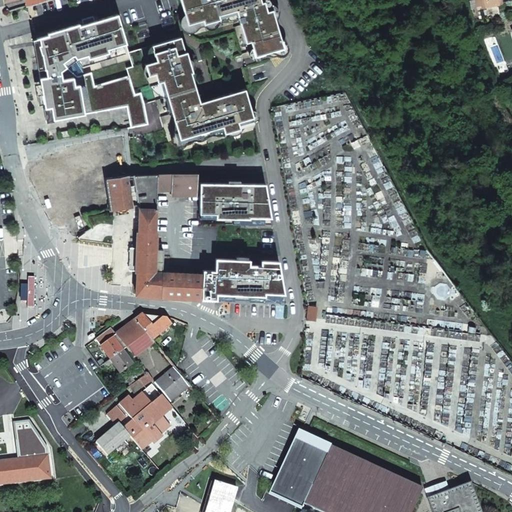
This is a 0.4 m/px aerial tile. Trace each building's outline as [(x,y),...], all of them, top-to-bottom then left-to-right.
[(180,0),(188,24),(203,20),(204,24),(220,19),(219,15),(236,10),(246,43),(264,37),(267,46),(273,44),(275,50),(284,47),(272,6),(270,3),(268,0),(180,0)] [(114,14),(105,17),(108,27),(113,43),(126,39),(118,13),(114,14)] [(78,20),(79,24),(99,19),(98,14),(78,20)] [(99,19),(63,29),(77,37),(92,32),(108,27),(105,17),(99,19)] [(33,37),(60,29),(59,27),(32,35),(33,37)] [(131,127),(149,124),(145,104),(142,92),(135,94),(128,68),(134,66),(130,52),(126,39),(113,43),(108,27),(92,32),(77,37),(62,29),(60,29),(33,37),(47,120),(52,119),(53,119),(126,107),(127,107),(131,127)] [(181,36),(130,52),(134,66),(138,79),(149,75),(169,142),(223,126),(225,133),(241,128),(239,121),(254,116),(246,88),(201,101),(192,71),(186,73),(184,66),(190,63),(187,51),(185,52),(181,36)] [(174,195),(198,195),(199,172),(135,174),(128,175),(113,177),(105,178),(109,208),(109,209),(139,204),(137,188),(157,189),(174,189),(174,195)] [(266,183),(200,182),(200,213),(216,213),(217,217),(272,217),(266,183)] [(156,208),(157,189),(137,188),(139,204),(140,208),(156,208)] [(136,294),(202,298),(203,273),(162,271),(163,249),(156,248),(157,231),(155,231),(156,208),(140,208),(139,231),(138,231),(137,248),(136,270),(136,272),(137,272),(136,294)] [(285,293),(279,260),(216,258),(216,270),(215,270),(215,271),(217,271),(216,299),(286,302),(285,293)] [(215,271),(215,270),(204,269),(203,273),(202,298),(214,299),(215,271)] [(27,301),(27,308),(34,308),(34,277),(28,277),(28,285),(21,285),(20,301),(27,301)] [(316,307),(308,306),(308,314),(314,315),(316,307)] [(141,315),(135,320),(151,340),(152,339),(171,323),(167,318),(141,315)] [(127,348),(134,358),(154,342),(152,339),(151,340),(135,320),(116,335),(127,348)] [(123,351),(127,348),(116,335),(112,337),(110,339),(106,333),(96,340),(110,360),(123,351)] [(132,364),(123,351),(110,360),(120,374),(132,364)] [(130,385),(140,378),(146,374),(142,368),(126,380),(130,385)] [(189,387),(173,368),(155,383),(171,402),(189,387)] [(146,374),(140,378),(145,386),(151,382),(154,380),(148,372),(146,374)] [(130,385),(129,386),(135,393),(145,386),(140,378),(130,385)] [(123,428),(131,437),(142,451),(151,443),(153,445),(163,437),(161,435),(171,427),(163,417),(173,408),(162,395),(152,404),(142,393),(133,400),(128,395),(119,403),(129,415),(133,420),(123,428)] [(106,414),(116,425),(119,423),(129,415),(119,403),(106,414)] [(108,457),(131,437),(123,428),(119,423),(116,425),(96,442),(108,457)] [(272,495),(298,439),(294,438),(269,493),(272,495)] [(412,511),(423,489),(330,446),(327,453),(298,439),(272,495),(301,509),(304,504),(321,511),(412,511)] [(0,484),(51,479),(48,455),(0,460),(0,484)] [(229,511),(236,489),(220,484),(221,483),(218,482),(218,483),(215,482),(205,511),(229,511)] [(481,511),(471,482),(427,498),(432,511),(442,511),(440,504),(464,495),(470,511),(481,511)] [(470,511),(464,495),(440,504),(442,511),(470,511)]
